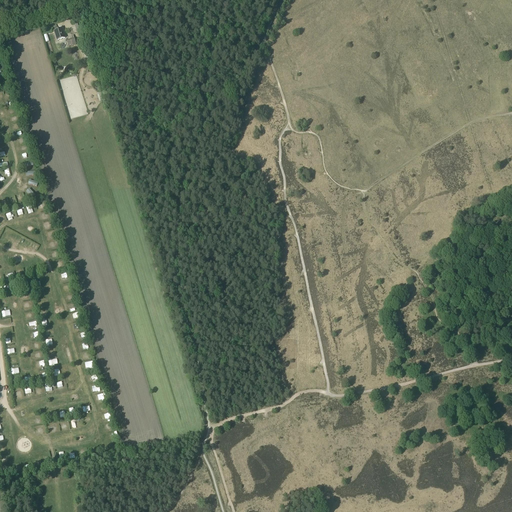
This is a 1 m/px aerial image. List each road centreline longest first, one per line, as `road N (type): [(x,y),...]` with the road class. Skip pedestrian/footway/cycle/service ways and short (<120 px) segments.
road 1 (track): [(511,112),(462,127),(365,191),(332,180),(319,139),(290,127)]
road 2 (track): [(476,366),(468,340),(438,320),(416,270),(401,264),(370,225),(365,191)]
road 3 (track): [(328,394),(511,359)]
road 4 (track): [(107,0),(122,30),(153,57),(189,109)]
road 5 (track): [(208,427),(306,391),(328,394)]
